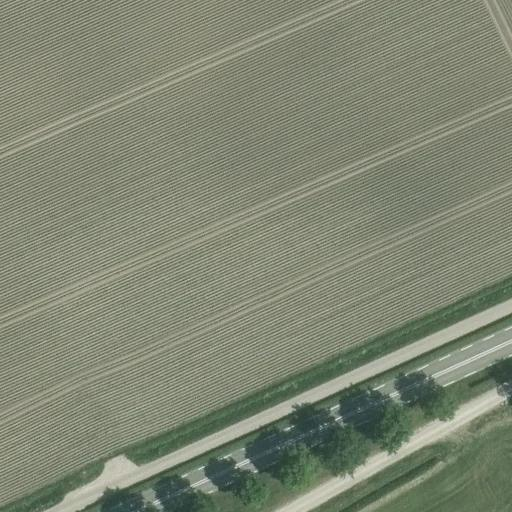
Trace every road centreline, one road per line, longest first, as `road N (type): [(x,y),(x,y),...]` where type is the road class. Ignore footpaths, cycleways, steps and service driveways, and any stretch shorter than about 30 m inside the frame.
road 1 (unclassified): [(58,511),(511,308)]
road 2 (primary): [(150,511),(511,350)]
road 3 (unclassified): [(298,511),(511,394)]
